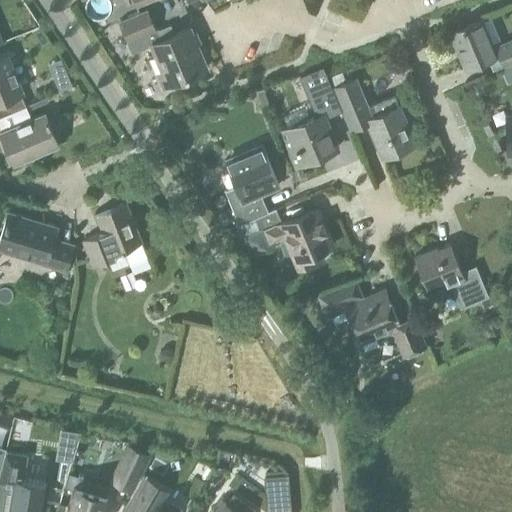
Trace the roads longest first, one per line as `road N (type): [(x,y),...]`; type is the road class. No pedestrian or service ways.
road 1 (residential): [(338,511),(318,405),(48,0)]
road 2 (residential): [(468,187),(405,16)]
road 3 (residential): [(239,30),(288,17),(344,35),(405,16)]
